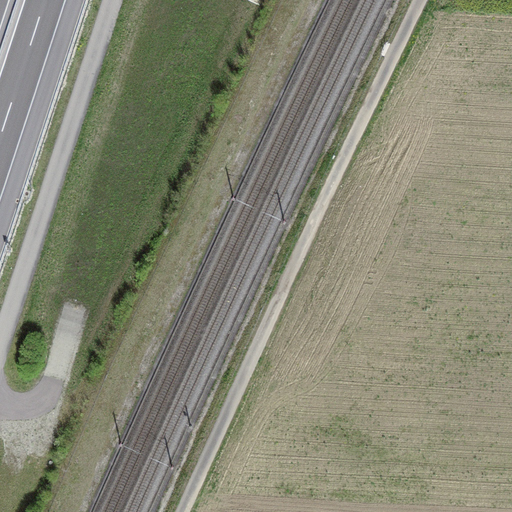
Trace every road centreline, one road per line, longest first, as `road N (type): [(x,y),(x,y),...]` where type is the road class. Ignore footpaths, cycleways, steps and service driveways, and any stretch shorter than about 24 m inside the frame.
road 1 (track): [(182,511),(419,0)]
road 2 (motorway): [(0,137),(44,0)]
